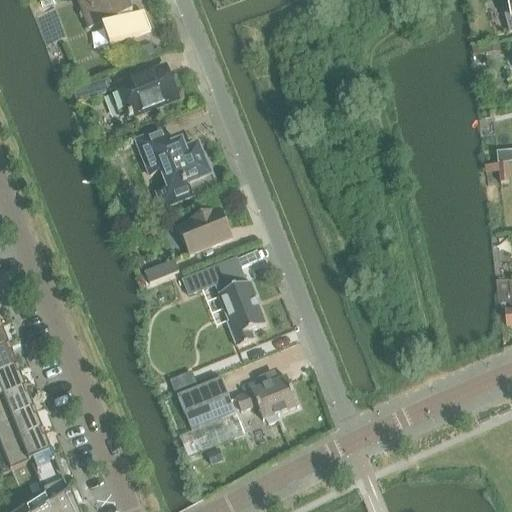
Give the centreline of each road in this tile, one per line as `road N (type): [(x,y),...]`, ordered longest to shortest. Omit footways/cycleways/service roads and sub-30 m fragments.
road 1 (residential): [(353,443),(183,0)]
road 2 (residential): [(0,183),(131,511)]
road 3 (residential): [(353,443),(511,373)]
road 4 (residential): [(219,511),(353,443)]
